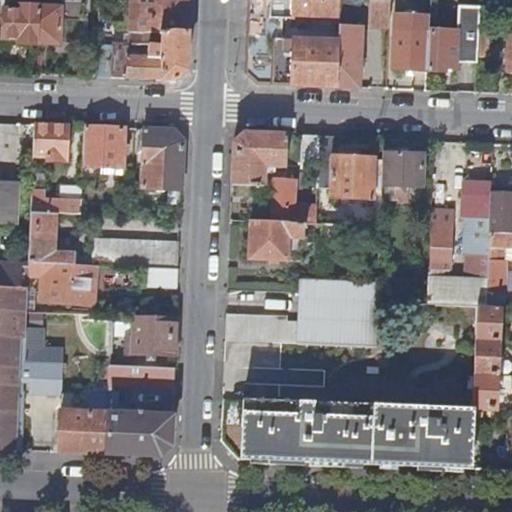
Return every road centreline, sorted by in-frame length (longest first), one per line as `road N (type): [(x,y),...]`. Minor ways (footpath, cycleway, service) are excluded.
road 1 (residential): [(210,109),(194,499)]
road 2 (residential): [(511,122),(210,109)]
road 3 (tertiary): [(194,499),(492,511)]
road 4 (residential): [(210,109),(0,100)]
road 5 (tertiary): [(0,490),(194,499)]
